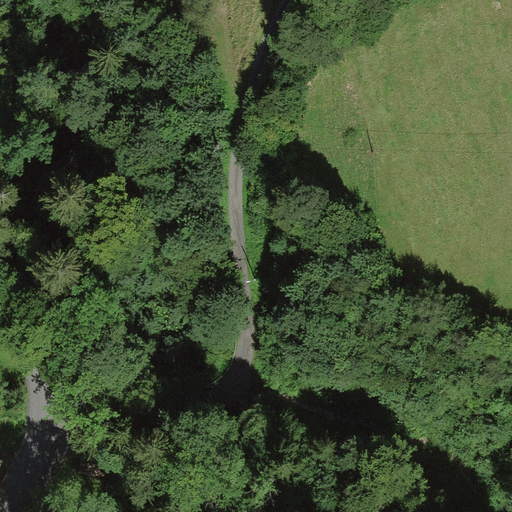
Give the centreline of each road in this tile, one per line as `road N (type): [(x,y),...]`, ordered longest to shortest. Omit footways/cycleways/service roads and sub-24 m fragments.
road 1 (track): [(41,381),(97,380),(203,399),(233,378),(242,325),(247,93),(292,0)]
road 2 (residential): [(0,510),(27,468),(41,381),(0,299)]
